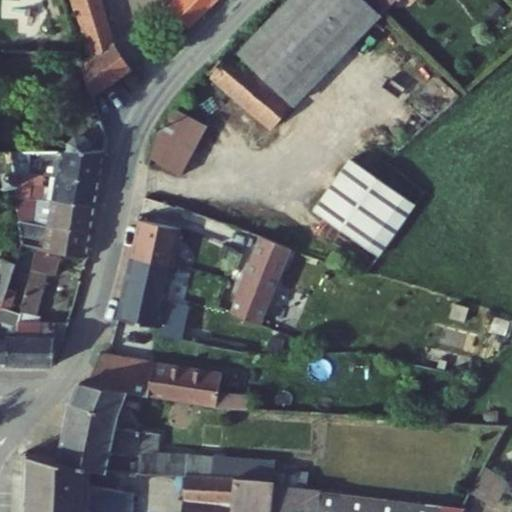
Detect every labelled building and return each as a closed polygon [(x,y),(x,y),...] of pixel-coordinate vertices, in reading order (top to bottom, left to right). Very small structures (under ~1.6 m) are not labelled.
[(77,0),(96,56),(85,63),(95,96),(136,68),(117,40),(102,0),(77,0)] [(174,0),(168,5),(186,32),(218,0),(174,0)] [(354,0),(292,0),(245,47),(303,95),(378,20),(354,0)] [(366,0),(354,0),(378,20),(382,15),(366,0)] [(396,0),(369,0),(384,14),(396,0)] [(245,47),(240,52),(294,104),(303,95),(245,47)] [(81,50),(70,50),(80,86),(86,95),(95,96),(85,63),(81,50)] [(187,91),(185,94),(193,100),(214,77),(274,129),(293,109),(227,52),(187,91)] [(185,94),(152,156),(173,168),(206,112),(193,100),(185,94)] [(78,137),(77,150),(105,150),(106,140),(102,120),(92,139),(78,137)] [(62,150),(59,175),(101,178),(105,150),(77,150),(62,150)] [(356,160),(320,209),(381,254),(417,206),(356,160)] [(13,164),(13,169),(14,173),(28,174),(26,164),(13,164)] [(0,171),(0,185),(15,182),(14,173),(13,169),(0,171)] [(28,180),(28,174),(14,173),(15,182),(17,197),(27,198),(26,182),(28,180)] [(59,175),(56,199),(97,203),(101,178),(59,175)] [(30,198),(27,198),(17,197),(19,219),(32,221),(30,198)] [(56,199),(53,223),(92,228),(97,203),(56,199)] [(141,218),(115,317),(157,326),(156,333),(245,350),(254,328),(163,307),(180,229),(141,218)] [(33,230),(32,221),(19,219),(21,230),(33,230)] [(53,223),(49,251),(88,256),(92,228),(53,223)] [(290,248),(257,236),(230,313),(261,321),(290,248)] [(40,254),(27,311),(26,318),(24,318),(21,334),(10,338),(8,366),(53,369),(66,329),(32,324),(44,274),(55,276),(59,258),(40,254)] [(3,258),(0,265),(0,314),(8,291),(13,277),(18,262),(3,258)] [(13,277),(8,291),(22,295),(26,281),(13,277)] [(0,365),(8,366),(10,338),(21,334),(24,318),(26,318),(27,311),(18,309),(22,295),(8,291),(0,314),(0,365)] [(100,353),(86,385),(126,391),(246,409),(248,396),(219,392),(221,373),(100,353)] [(70,405),(64,437),(111,445),(110,451),(140,455),(141,441),(114,438),(126,391),(86,385),(80,384),(70,405)] [(64,437),(58,461),(91,468),(107,470),(110,451),(111,445),(64,437)] [(27,455),(23,511),(229,511),(231,499),(90,484),(91,468),(58,461),(27,455)] [(171,459),(140,457),(139,464),(132,463),(131,472),(182,476),(183,466),(171,464),(171,459)] [(487,467),(472,492),(496,506),(510,480),(487,467)] [(233,478),(231,499),(229,511),(266,511),(269,485),(270,480),(233,478)] [(290,511),(294,487),(269,485),(266,511),(290,511)] [(418,511),(420,501),(317,490),(314,511),(418,511)]
